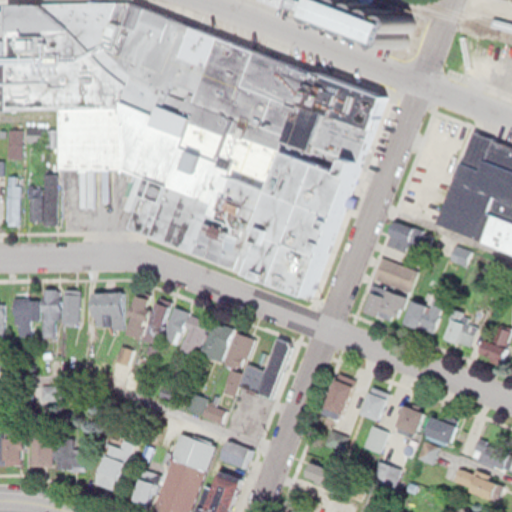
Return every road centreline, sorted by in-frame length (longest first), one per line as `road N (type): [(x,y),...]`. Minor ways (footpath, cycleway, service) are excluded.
road 1 (residential): [(0,251),(134,248),(511,398)]
road 2 (residential): [(256,511),(417,81)]
road 3 (residential): [(199,0),(417,81)]
